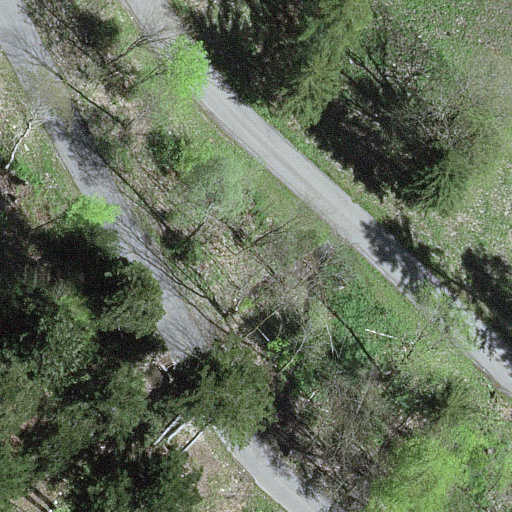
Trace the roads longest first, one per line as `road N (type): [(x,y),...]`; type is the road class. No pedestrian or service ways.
road 1 (track): [(313,511),(257,461),(223,413),(0,12)]
road 2 (unclassified): [(144,0),(242,127),(511,371)]
